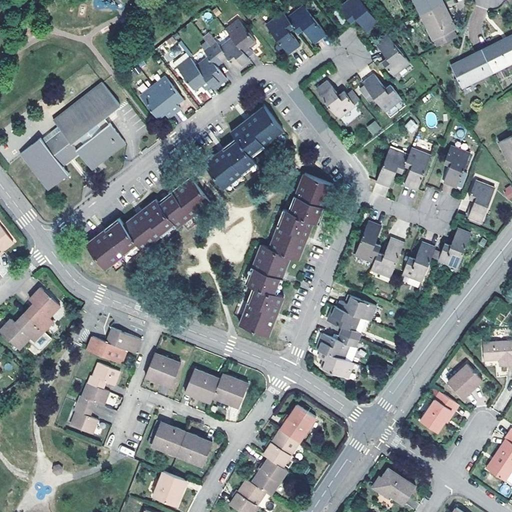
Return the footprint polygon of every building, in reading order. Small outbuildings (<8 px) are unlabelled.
[(362,0),(347,0),(340,6),(351,20),(357,15),(358,16),(359,18),(358,19),(367,31),(379,21),(362,0)] [(415,0),(421,13),(444,2),(442,0),(415,0)] [(456,27),(444,2),(421,13),(434,38),(436,37),(440,44),(456,36),(453,29),(456,27)] [(304,4),(288,17),(293,24),(299,31),(305,27),(307,29),(306,30),(315,42),(327,33),(304,4)] [(288,17),(283,11),(267,24),(289,52),(301,43),(291,30),(289,31),(287,29),(293,24),(288,17)] [(239,18),(226,28),(233,37),(243,49),(248,56),(253,52),(250,48),(258,42),(239,18)] [(411,61),(389,33),(376,43),(386,55),(387,54),(388,55),(389,56),(383,61),(393,75),(411,61)] [(511,34),(503,39),(482,49),(493,71),(511,61),(511,34)] [(238,69),(251,60),(248,56),(243,49),(233,37),(221,46),(217,41),(211,46),(222,60),(227,56),(238,69)] [(217,64),(222,60),(211,46),(205,51),(209,56),(197,65),(212,83),(215,87),(228,77),(217,64)] [(482,49),(451,65),(462,86),(493,71),(482,49)] [(212,83),(197,65),(190,56),(179,66),(197,89),(203,84),(206,88),(212,83)] [(402,97),(392,84),(386,89),(384,86),(385,85),(375,73),(369,77),(363,82),(365,84),(360,87),(370,99),(375,96),(378,100),(386,110),(402,97)] [(166,75),(154,85),(175,112),(181,107),(176,102),(183,97),(166,75)] [(317,88),(339,117),(356,104),(354,102),(347,93),(345,90),(339,95),(338,94),(337,92),(338,91),(328,79),(317,88)] [(57,124),(62,130),(46,142),(41,136),(21,152),(49,188),(69,173),(61,163),(77,150),(91,168),(126,142),(111,123),(109,124),(104,118),(120,105),(102,82),(53,119),(57,124)] [(175,112),(154,85),(141,94),(160,117),(166,112),(169,117),(175,112)] [(353,89),(347,93),(354,102),(360,98),(358,96),(353,89)] [(256,162),(251,155),(283,130),(264,105),(247,118),(232,130),(238,138),(226,148),(225,147),(222,149),(205,162),(224,187),(256,162)] [(427,113),(427,125),(435,125),(435,113),(427,113)] [(412,134),(419,126),(411,119),(404,126),(412,134)] [(376,122),(369,127),(373,133),(381,128),(376,122)] [(62,130),(57,124),(41,136),(46,142),(62,130)] [(511,135),(500,141),(511,165),(511,135)] [(470,152),(451,145),(444,161),(451,164),(450,167),(449,166),(443,181),(447,183),(457,186),(470,152)] [(395,168),(403,171),(406,163),(409,155),(389,147),(377,180),(390,186),(395,172),(394,171),(395,168)] [(431,155),(412,147),(409,155),(406,163),(412,166),(411,169),(410,169),(404,183),(418,189),(431,155)] [(269,246),(290,255),(298,258),(307,238),(314,220),(318,222),(325,202),(333,183),(305,171),(295,194),(298,195),(291,211),(287,208),(280,225),(278,224),(269,246)] [(210,201),(191,177),(175,189),(172,191),(173,193),(160,203),(156,198),(140,210),(124,223),(119,217),(104,229),(87,242),(106,267),(125,252),(124,250),(137,240),(143,248),(175,223),(178,226),(210,201)] [(495,187),(475,180),(469,196),(477,199),(475,202),(474,201),(468,216),(482,221),(495,187)] [(355,254),(374,261),(378,252),(381,245),(374,243),(374,241),(375,239),(376,240),(382,225),(368,220),(355,254)] [(0,250),(13,240),(0,223),(0,250)] [(445,242),(438,259),(458,266),(471,232),(457,227),(452,241),(453,242),(452,244),(452,245),(445,242)] [(374,261),(372,268),(391,276),(404,242),(390,237),(385,251),(386,251),(386,253),(385,254),(378,252),(374,261)] [(409,256),(403,272),(422,280),(435,246),(421,240),(416,255),(417,255),(416,259),(409,256)] [(283,274),(290,255),(269,246),(261,243),(252,264),(256,266),(249,282),(257,286),(251,301),(249,301),(240,323),(268,334),(276,314),(284,295),(276,292),(283,274)] [(30,298),(34,302),(37,304),(33,308),(31,306),(25,312),(44,330),(54,320),(49,316),(60,304),(41,286),(30,298)] [(341,299),(338,307),(360,315),(366,317),(370,319),(375,304),(352,295),(349,302),(341,299)] [(338,307),(333,305),(328,319),(344,325),(341,333),(358,339),(360,332),(366,317),(360,315),(338,307)] [(17,325),(15,323),(11,319),(0,330),(19,348),(30,337),(35,340),(44,330),(25,312),(19,318),(21,320),(19,323),(17,325)] [(142,337),(113,326),(107,341),(92,335),(86,349),(123,363),(128,349),(136,352),(142,337)] [(511,328),(500,330),(500,340),(511,339),(511,328)] [(358,339),(341,333),(339,338),(323,332),(319,341),(322,342),(320,349),(323,350),(344,358),(350,360),(355,346),(358,339)] [(511,362),(511,339),(500,340),(484,341),(485,358),(500,357),(500,363),(511,362)] [(344,358),(323,350),(320,357),(325,359),(322,367),(348,376),(354,362),(350,360),(344,358)] [(158,376),(173,382),(182,362),(156,351),(146,375),(157,380),(158,376)] [(89,382),(100,387),(103,380),(105,380),(106,381),(114,384),(120,370),(99,362),(93,376),(91,375),(89,382)] [(462,396),(482,378),(468,363),(448,381),(462,396)] [(195,367),(187,387),(201,393),(200,397),(211,402),(214,396),(221,377),(195,367)] [(227,397),(241,402),(250,382),(223,372),(221,377),(214,396),(225,400),(227,397)] [(158,376),(157,380),(172,386),(173,382),(158,376)] [(77,403),(90,408),(93,401),(94,401),(95,402),(104,405),(110,391),(103,388),(100,387),(89,382),(83,397),(80,396),(77,403)] [(185,391),(200,397),(201,393),(187,387),(185,391)] [(437,431),(445,419),(457,402),(440,390),(420,420),(437,431)] [(227,397),(225,400),(240,406),(241,402),(227,397)] [(457,402),(445,419),(448,421),(460,404),(457,402)] [(90,408),(77,403),(75,409),(77,411),(71,424),(93,432),(98,419),(90,416),(88,415),(87,415),(90,408)] [(281,428),(300,441),(316,416),(298,403),(281,428)] [(161,420),(160,424),(175,430),(176,426),(161,420)] [(175,430),(160,424),(152,444),(178,454),(187,430),(176,426),(175,430)] [(300,441),(281,428),(265,453),(269,456),(283,465),(300,441)] [(187,430),(178,454),(204,464),(212,444),(197,439),(199,435),(187,430)] [(214,441),(199,435),(197,439),(212,444),(214,441)] [(504,446),(489,468),(504,479),(511,467),(511,440),(507,437),(502,444),(504,446)] [(504,446),(502,444),(486,466),(489,468),(504,446)] [(283,465),(269,456),(253,481),(266,491),(271,494),(288,469),(283,465)] [(55,475),(63,472),(60,463),(52,466),(55,475)] [(405,503),(416,486),(389,468),(382,477),(380,476),(373,486),(384,493),(386,490),(405,503)] [(178,492),(184,478),(170,472),(164,470),(154,495),(177,505),(182,494),(178,492)] [(188,479),(184,478),(178,492),(182,494),(188,479)] [(253,481),(248,478),(230,504),(242,511),(251,511),(266,491),(253,481)]
